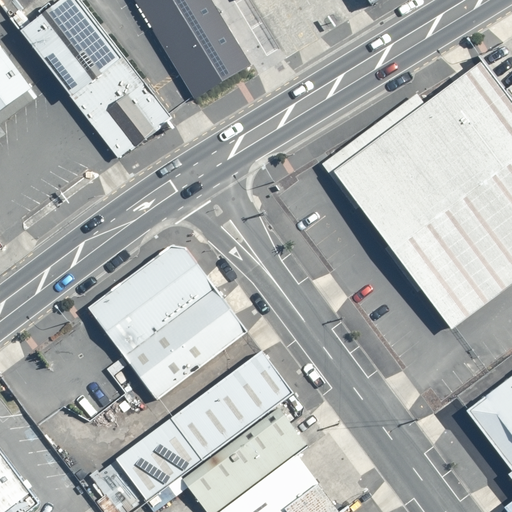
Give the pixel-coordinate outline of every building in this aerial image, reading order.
[(151,116),(63,0),(42,0),(8,25),(103,152),(151,116)] [(235,62),(199,0),(119,0),(177,96),(235,62)] [(381,246),(511,155),(511,118),(462,49),(316,153),(381,246)] [(0,62),(0,98),(18,86),(0,62)] [(511,72),(494,85),(511,110),(511,72)] [(511,261),(511,155),(381,246),(432,320),(511,261)] [(230,326),(161,235),(71,302),(140,393),(230,326)] [(280,391),(246,347),(95,461),(128,504),(280,391)] [(511,511),(511,378),(468,412),(511,470),(511,474),(510,476),(511,479),(511,505),(506,510),(508,511),(511,511)] [(193,511),(293,437),(268,403),(167,478),(192,511),(193,511)] [(193,511),(319,511),(325,508),(279,448),(193,511)] [(0,511),(5,511),(30,494),(0,453),(0,511)]
